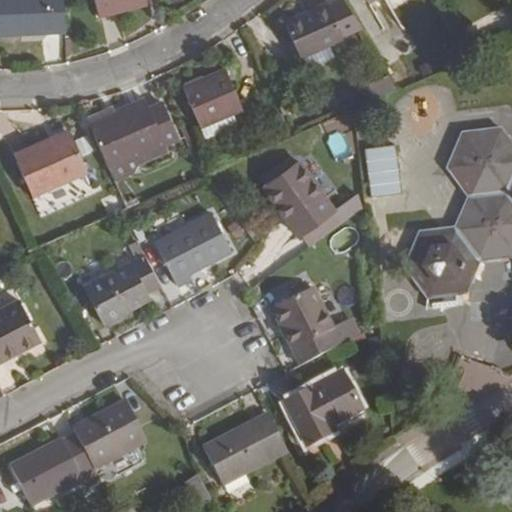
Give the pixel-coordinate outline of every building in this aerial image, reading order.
[(63,0),(0,0),(0,36),(65,33),(63,0)] [(144,0),(94,0),(99,18),(146,5),(144,0)] [(327,3),(284,23),(299,58),(302,57),(307,68),(334,55),(328,45),(343,38),(339,31),(331,12),(327,3)] [(338,8),(331,12),(339,31),(347,27),(338,8)] [(224,69),(182,87),(200,129),(232,115),(243,110),(224,69)] [(366,82),(370,96),(393,91),(390,77),(366,82)] [(144,98),(88,122),(110,171),(166,147),(162,138),(148,107),(144,98)] [(162,101),(148,107),(162,138),(176,132),(162,101)] [(232,115),(200,129),(204,138),(237,125),(232,115)] [(511,143),(500,127),(462,132),(447,167),(468,196),(454,227),(419,231),(403,265),(427,297),(465,292),(480,260),(511,255),(511,143)] [(68,130),(13,154),(32,198),(87,173),(68,130)] [(402,194),(395,144),(364,149),(370,198),(402,194)] [(166,147),(110,171),(115,183),(134,174),(137,167),(168,153),(166,147)] [(258,178),(265,186),(296,163),(290,155),(258,178)] [(265,186),(263,188),(298,236),(299,236),(332,211),(333,210),(298,162),(296,163),(265,186)] [(102,200),(107,215),(127,208),(122,193),(102,200)] [(332,211),(299,236),(308,248),(341,224),(332,211)] [(231,253),(211,212),(153,242),(177,287),(192,279),(190,274),(231,253)] [(144,255),(82,287),(103,326),(151,301),(147,293),(161,287),(144,255)] [(311,288),(272,309),(301,366),(354,338),(345,320),(332,328),(311,288)] [(18,299),(0,308),(0,363),(42,342),(18,299)] [(351,317),(345,320),(354,338),(360,335),(351,317)] [(284,403),(307,446),(322,437),(321,434),(331,428),(362,412),(341,373),(284,403)] [(125,401),(72,429),(75,434),(94,470),(147,442),(125,401)] [(267,413),(202,447),(223,487),(287,453),(267,413)] [(331,428),(321,434),(322,437),(333,432),(331,428)] [(75,434),(9,467),(18,483),(21,490),(30,505),(95,471),(94,470),(75,434)] [(198,475),(184,484),(198,510),(212,502),(198,475)] [(18,483),(10,487),(14,494),(21,490),(18,483)]
